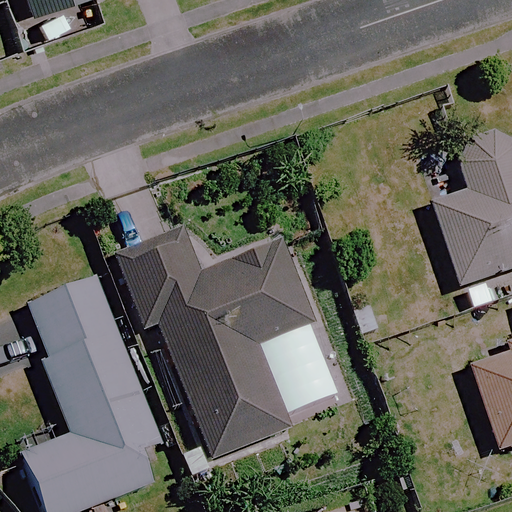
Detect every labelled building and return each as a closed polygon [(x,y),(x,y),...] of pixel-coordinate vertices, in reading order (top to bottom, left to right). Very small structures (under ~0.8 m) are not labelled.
[(17,0),(24,19),(82,0),(17,0)] [(511,146),(491,135),(464,144),(453,168),(462,193),(426,206),(455,291),(511,272),(511,146)] [(180,230),(109,258),(139,335),(152,330),(207,465),(288,431),(256,350),(313,326),(279,243),(197,274),(180,230)] [(159,449),(92,283),(22,311),(44,365),(38,368),(67,440),(15,461),(35,511),(91,511),(149,489),(136,458),(159,449)] [(506,355),(466,369),(495,454),(511,448),(511,343),(503,346),(506,355)]
